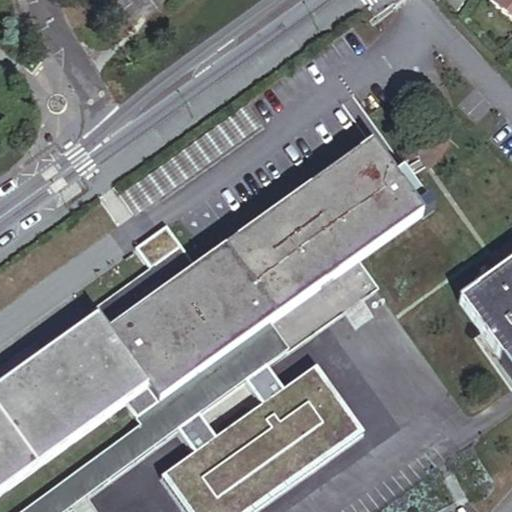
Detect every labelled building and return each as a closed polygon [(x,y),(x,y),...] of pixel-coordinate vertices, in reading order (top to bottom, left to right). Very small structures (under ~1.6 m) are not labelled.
[(511,0),(493,0),(511,16),(511,0)] [(134,218),(260,128),(246,108),(120,198),(134,218)] [(0,499),(122,412),(147,395),(157,408),(267,329),(423,218),(372,147),(195,274),(164,232),(133,254),(147,273),(89,315),(94,321),(0,388),(0,499)] [(511,266),(459,305),(511,378),(511,266)] [(266,374),(287,358),(267,329),(157,408),(158,411),(134,428),(139,435),(30,511),(73,511),(178,437),(199,422),(245,389),(266,374)] [(186,511),(254,511),(358,437),(312,374),(282,396),(266,374),(245,389),(261,411),(215,444),(199,422),(178,437),(194,460),(164,481),(186,511)] [(158,411),(157,408),(147,395),(122,412),(134,428),(158,411)]
